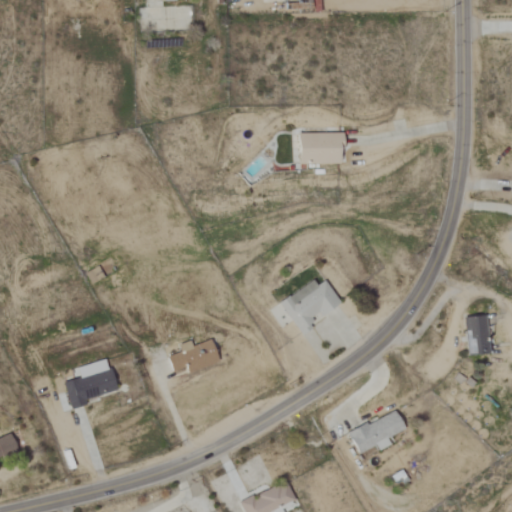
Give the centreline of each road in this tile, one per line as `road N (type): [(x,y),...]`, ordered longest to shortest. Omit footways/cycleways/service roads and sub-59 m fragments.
road 1 (tertiary): [(369,352),(324,387),(188,464),(10,511)]
road 2 (tertiary): [(369,352),(408,308),(449,223),(460,171),(459,0)]
